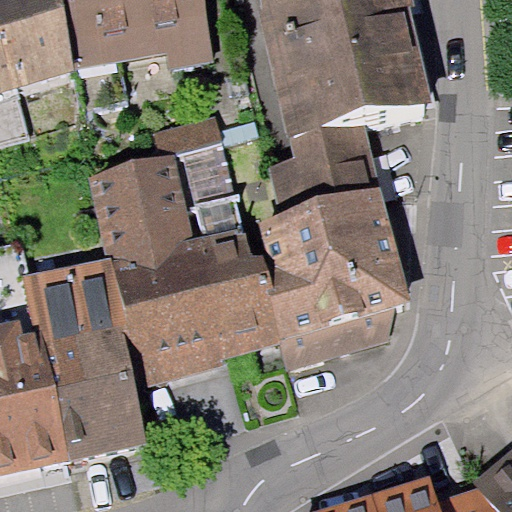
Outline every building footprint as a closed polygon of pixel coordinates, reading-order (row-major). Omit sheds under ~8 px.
[(63,0),(0,0),(0,117),(86,99),(63,0)] [(213,0),(76,0),(91,89),(224,68),(213,0)] [(267,0),(303,147),(430,116),(401,0),(267,0)] [(313,178),(329,224),(411,195),(396,150),(313,178)] [(234,165),(110,195),(157,396),(282,367),(234,165)] [(400,216),(282,252),(315,359),(433,323),(400,216)] [(60,361),(82,476),(151,463),(118,286),(48,299),(60,361)] [(0,490),(82,476),(60,361),(0,372),(0,490)] [(511,511),(511,450),(472,481),(477,487),(496,511),(511,511)] [(442,511),(438,498),(432,475),(371,493),(376,511),(442,511)] [(496,511),(477,487),(438,498),(442,511),(496,511)] [(376,511),(371,493),(305,511),(376,511)]
